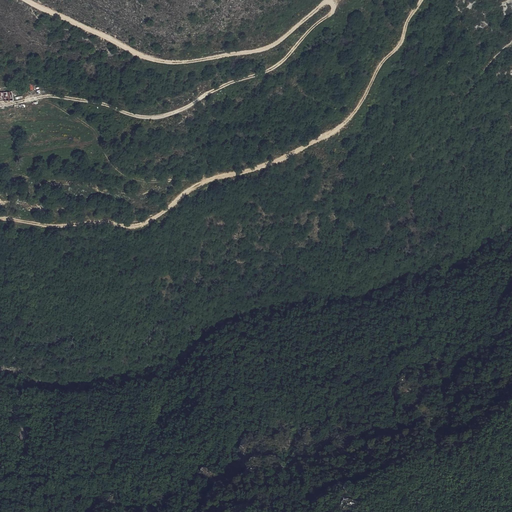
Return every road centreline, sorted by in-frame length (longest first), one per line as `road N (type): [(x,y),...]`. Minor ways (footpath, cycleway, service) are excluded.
road 1 (track): [(421,0),(361,103),(317,142),(204,183),(153,220),(50,226),(0,219)]
road 2 (track): [(328,1),(332,11),(272,68),(178,111),(147,117),(50,95),(0,105)]
road 3 (track): [(26,0),(166,62),(267,47),(328,1)]
